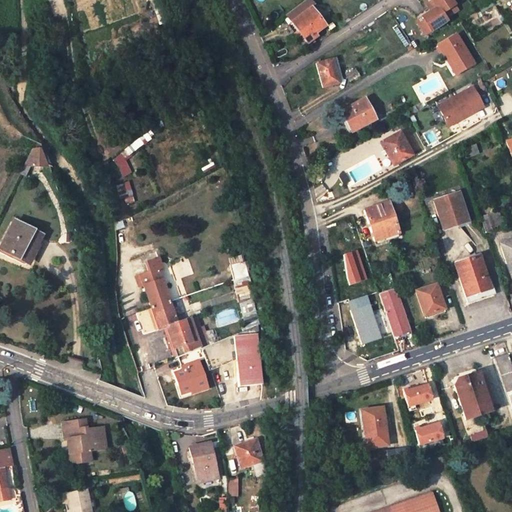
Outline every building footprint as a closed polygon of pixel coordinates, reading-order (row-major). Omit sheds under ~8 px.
[(421,34),(458,13),(450,0),(421,0),(427,9),(412,18),(421,34)] [(314,32),(323,26),(311,8),(292,22),(306,42),(316,35),(314,32)] [(457,33),(438,44),(446,58),(449,57),(458,72),(475,62),(457,33)] [(331,58),(315,65),(323,87),(338,81),(331,58)] [(472,86),(437,105),(448,125),(475,111),(473,106),(480,102),(472,86)] [(363,99),(340,112),(343,117),(341,118),(349,133),(374,119),(363,99)] [(475,111),(483,106),(480,102),(473,106),(475,111)] [(409,114),(421,108),(419,105),(407,111),(409,114)] [(129,143),(133,149),(150,138),(146,132),(129,143)] [(387,150),(395,164),(411,156),(399,133),(380,144),(384,151),(387,150)] [(511,164),(511,136),(503,141),(511,164)] [(26,163),(46,165),(41,150),(33,149),(26,163)] [(393,166),(395,164),(387,150),(384,151),(393,166)] [(111,159),(121,177),(130,172),(120,154),(111,159)] [(431,200),(441,228),(464,221),(455,193),(431,200)] [(364,210),(373,239),(384,236),(385,238),(397,234),(387,203),(364,210)] [(479,217),(482,224),(487,222),(491,231),(498,229),(492,212),(479,217)] [(37,245),(41,235),(15,221),(1,247),(25,260),(33,244),(37,245)] [(485,233),(491,231),(487,222),(482,224),(485,233)] [(363,246),(360,238),(355,240),(357,248),(363,246)] [(511,240),(500,244),(511,278),(511,277),(511,240)] [(240,255),(228,258),(229,264),(241,261),(240,255)] [(174,261),(180,278),(193,273),(187,256),(174,261)] [(477,257),(454,265),(466,302),(490,294),(477,257)] [(234,267),(229,269),(233,280),(239,278),(234,267)] [(160,329),(165,328),(176,324),(156,268),(148,271),(149,274),(140,278),(158,330),(160,329)] [(235,285),(244,330),(255,326),(247,282),(235,285)] [(422,315),(440,308),(435,294),(438,293),(435,284),(414,292),(422,315)] [(349,302),(364,297),(360,287),(345,292),(349,302)] [(395,288),(378,293),(393,339),(410,333),(395,288)] [(365,296),(364,297),(349,302),(347,302),(361,344),(380,338),(365,296)] [(176,358),(200,348),(193,331),(189,319),(176,324),(165,328),(168,337),(163,339),(167,350),(172,347),(176,358)] [(255,326),(244,330),(209,344),(200,348),(209,371),(234,360),(238,386),(260,383),(255,338),(258,337),(256,325),(255,326)] [(203,327),(193,331),(200,348),(209,344),(203,327)] [(160,329),(163,339),(168,337),(165,328),(160,329)] [(170,360),(176,358),(172,347),(167,350),(170,360)] [(511,361),(509,353),(497,357),(511,408),(511,361)] [(180,368),(181,370),(172,373),(180,394),(189,391),(190,393),(205,387),(197,361),(180,368)] [(458,379),(455,383),(464,420),(491,413),(480,373),(458,379)] [(403,391),(407,406),(414,404),(430,399),(426,385),(406,390),(403,391)] [(345,390),(338,392),(340,398),(347,395),(347,394),(345,390)] [(360,410),(365,448),(386,446),(382,409),(360,410)] [(101,425),(86,428),(84,418),(61,422),(64,438),(67,438),(72,462),(91,459),(90,449),(105,447),(101,425)] [(487,437),(482,421),(464,426),(468,442),(487,437)] [(414,430),(419,445),(442,437),(437,422),(414,430)] [(234,446),(241,467),(261,460),(254,440),(234,446)] [(189,448),(199,488),(219,483),(208,443),(189,448)] [(0,500),(7,499),(1,467),(10,465),(7,449),(0,450),(0,500)] [(226,497),(237,496),(236,477),(226,478),(226,497)] [(70,506),(71,511),(91,511),(87,491),(68,494),(70,506)] [(124,511),(135,509),(132,491),(122,493),(124,511)] [(376,511),(439,511),(432,493),(376,511)] [(216,511),(225,511),(225,498),(217,498),(216,511)]
